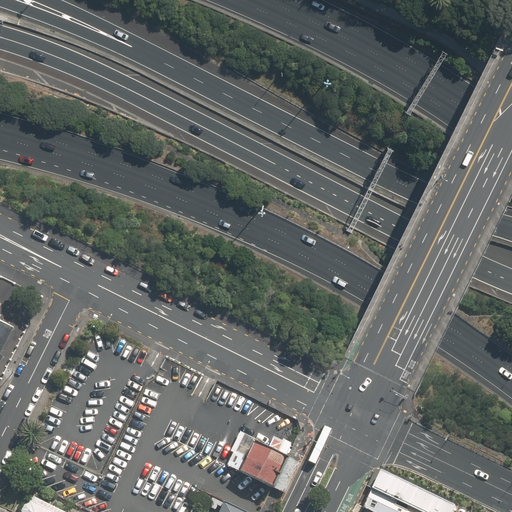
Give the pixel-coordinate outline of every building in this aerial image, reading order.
[(0,374),(23,331),(0,318),(0,374)] [(288,454),(241,433),(228,464),(274,485),(288,454)] [(287,491),(301,460),(288,454),(274,485),(287,491)] [(454,511),(457,506),(383,470),(374,489),(420,511),(454,511)] [(420,511),(374,489),(366,509),(372,511),(420,511)] [(253,511),(224,498),(217,511),(253,511)] [(59,511),(33,499),(26,511),(59,511)]
